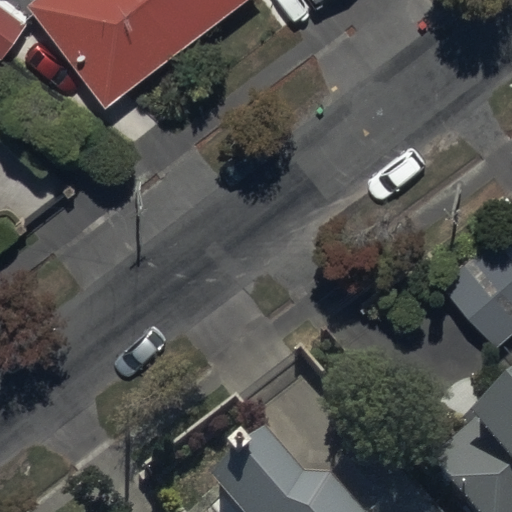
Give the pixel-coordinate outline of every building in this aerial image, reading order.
[(37,0),(30,6),(106,107),(248,0),(37,0)] [(0,4),(0,56),(4,59),(28,24),(0,4)] [(442,284),(496,348),(511,334),(511,224),(442,284)] [(448,511),(511,511),(511,392),(417,474),(448,511)] [(256,481),(219,511),(420,511),(414,505),(318,506),(310,511),(299,511),(265,472),(256,481)]
